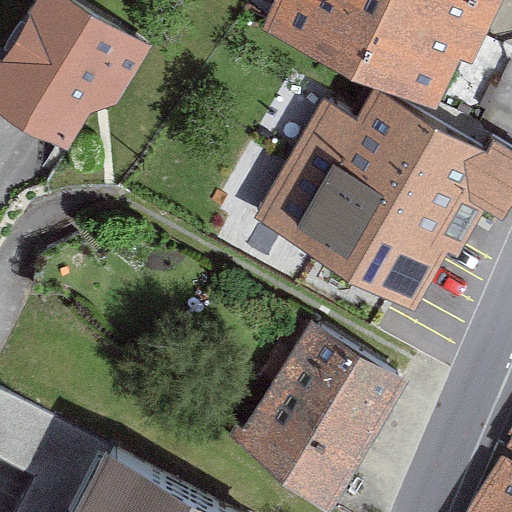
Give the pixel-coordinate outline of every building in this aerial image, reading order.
[(137,45),(59,0),(27,0),(0,46),(0,114),(72,156),(137,45)] [(493,0),(277,0),(267,23),(447,104),(493,0)] [(505,161),(367,84),(350,114),(306,89),(239,207),(420,310),(505,161)] [(403,376),(296,312),(219,439),(326,503),(403,376)] [(239,511),(90,434),(49,511),(239,511)] [(511,511),(511,439),(469,511),(511,511)]
